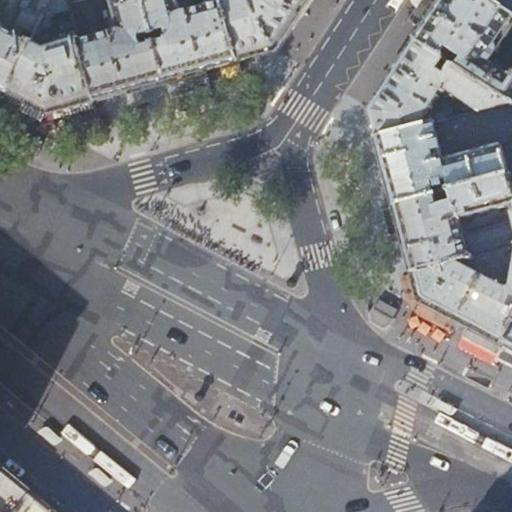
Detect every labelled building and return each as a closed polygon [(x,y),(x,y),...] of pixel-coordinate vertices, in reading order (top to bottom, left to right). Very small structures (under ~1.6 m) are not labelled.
[(0,0),(0,88),(12,94),(12,95),(45,18),(58,0),(0,0)] [(70,5),(68,0),(58,0),(45,18),(12,95),(24,101),(29,104),(47,113),(70,107),(94,101),(70,5)] [(143,0),(88,0),(70,5),(94,101),(132,91),(165,82),(155,44),(153,34),(143,0)] [(221,0),(205,0),(208,8),(191,13),(188,3),(184,0),(179,1),(178,0),(143,0),(153,34),(173,30),(175,39),(155,44),(165,82),(167,81),(205,71),(212,69),(220,67),(236,62),(237,62),(221,0)] [(221,0),(237,62),(259,56),(276,52),(296,22),(310,0),(221,0)] [(511,13),(490,0),(442,0),(420,33),(416,41),(510,103),(511,104),(511,13)] [(511,0),(490,0),(511,13),(511,0)] [(477,112),(510,103),(416,41),(400,64),(369,111),(377,139),(463,116),(461,108),(444,112),(441,110),(439,113),(431,109),(443,90),(477,112)] [(236,62),(220,67),(223,80),(240,76),(236,62)] [(205,71),(167,81),(171,94),(209,84),(205,71)] [(12,94),(0,88),(0,102),(7,107),(12,95),(12,94)] [(97,114),(94,101),(70,107),(47,113),(29,104),(24,101),(17,113),(51,127),(97,114)] [(511,104),(510,103),(477,112),(463,116),(377,139),(383,163),(385,172),(395,206),(511,175),(511,104)] [(254,113),(238,117),(240,125),(256,121),(254,113)] [(511,175),(395,206),(400,228),(413,274),(501,250),(511,247),(511,175)] [(504,346),(511,330),(511,282),(487,270),(493,258),(497,260),(501,250),(413,274),(417,287),(422,304),(458,322),(464,325),(469,328),(504,346)] [(417,287),(413,274),(402,277),(409,300),(418,315),(453,333),(458,322),(422,304),(417,287)] [(396,320),(377,308),(373,315),(373,323),(385,330),(392,327),(396,320)] [(499,357),(504,346),(469,328),(464,339),(499,357)] [(0,511),(39,511),(3,481),(0,478),(0,511)]
